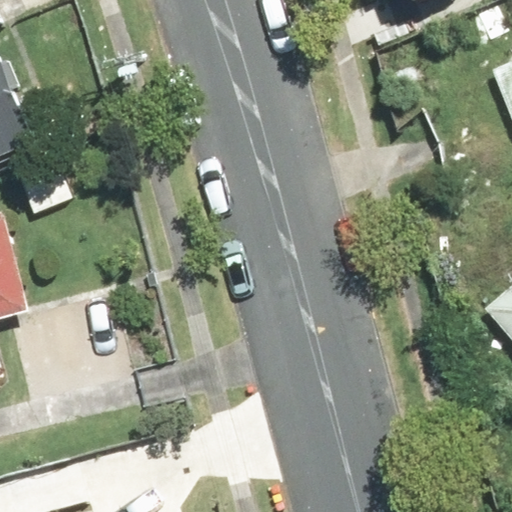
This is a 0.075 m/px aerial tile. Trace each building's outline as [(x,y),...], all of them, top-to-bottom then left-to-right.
[(26,44),(0,53),(0,175),(68,149),(26,44)] [(511,65),(488,74),(511,141),(511,65)] [(29,206),(0,212),(0,390),(20,387),(4,318),(52,307),(29,206)] [(511,289),(475,326),(511,364),(511,289)] [(108,511),(99,471),(0,493),(0,511),(108,511)]
